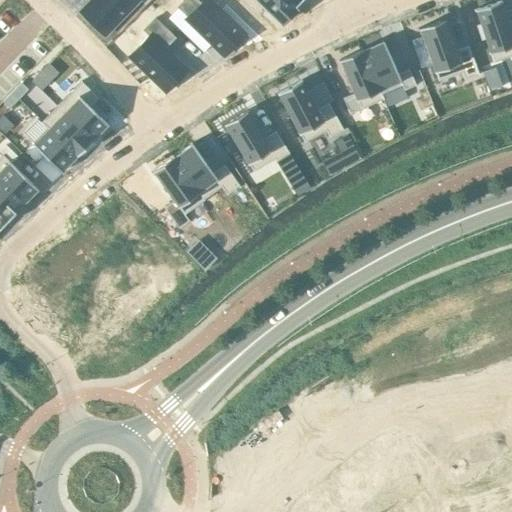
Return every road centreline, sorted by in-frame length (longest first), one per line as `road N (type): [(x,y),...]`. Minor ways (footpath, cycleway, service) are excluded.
road 1 (secondary): [(222,367),(322,288),(428,231),(511,199)]
road 2 (residential): [(270,511),(381,409),(511,373)]
road 3 (residential): [(148,134),(370,18)]
road 4 (residential): [(0,274),(148,134)]
road 5 (residential): [(148,134),(28,0)]
road 6 (residential): [(83,433),(51,360),(0,307)]
road 7 (secondary): [(148,461),(222,367)]
road 8 (secondary): [(222,367),(126,438)]
